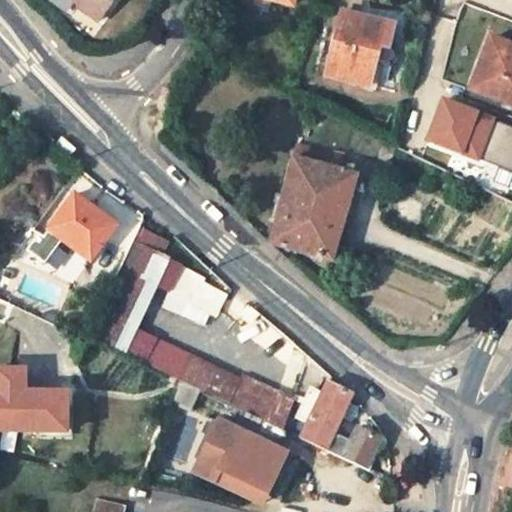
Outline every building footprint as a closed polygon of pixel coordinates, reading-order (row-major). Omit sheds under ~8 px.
[(75,0),(102,19),(115,1),(114,0),(75,0)] [(348,78),(369,83),(379,47),(388,49),(393,28),(343,14),(326,77),(347,83),(348,78)] [(466,83),(511,105),(511,44),(488,34),(466,83)] [(164,86),(158,97),(170,102),(175,92),(164,86)] [(431,95),(414,140),(473,162),(490,117),(431,95)] [(511,128),(489,121),(478,160),(511,170),(511,128)] [(298,144),(268,245),(331,263),(356,176),(341,171),(345,157),(298,144)] [(467,176),(482,184),(490,170),(474,162),(467,176)] [(89,261),(111,232),(93,218),(96,214),(74,196),(48,229),(89,261)] [(114,228),(96,214),(93,218),(111,232),(114,228)] [(115,351),(128,326),(147,284),(142,282),(161,241),(141,230),(90,339),(115,351)] [(169,245),(161,241),(142,282),(147,284),(190,305),(207,313),(216,292),(201,284),(203,279),(179,267),(180,265),(164,256),(169,245)] [(0,281),(0,289),(16,294),(25,267),(6,261),(0,281)] [(238,380),(128,326),(115,351),(183,383),(276,428),(290,402),(240,378),(238,380)] [(323,451),(331,435),(341,416),(345,408),(351,395),(327,384),(320,397),(309,392),(296,418),(308,425),(300,440),(323,451)] [(12,431),(68,435),(71,396),(15,393),(12,431)] [(350,410),(345,408),(341,416),(346,419),(350,410)] [(220,473),(267,495),(286,454),(221,422),(195,473),(215,484),(220,473)] [(331,435),(323,451),(366,471),(381,440),(357,428),(348,443),(331,435)] [(267,495),(220,473),(215,484),(261,505),(267,495)] [(127,511),(128,509),(97,501),(94,511),(127,511)]
